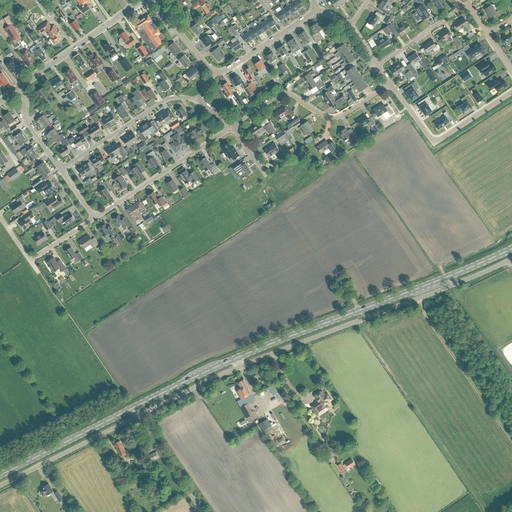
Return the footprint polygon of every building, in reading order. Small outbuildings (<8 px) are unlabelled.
[(43,0),(40,2),(49,16),(54,13),(44,0),(43,0)] [(86,3),(90,1),(89,0),(76,0),(79,4),(81,7),(79,8),(83,13),(89,8),(86,3)] [(205,4),(203,0),(196,0),(206,14),(209,12),(204,4),(205,4)] [(293,2),(298,9),(304,5),(300,0),(296,0),(295,1),(294,0),(291,0),(293,2)] [(340,5),(336,0),(329,0),(330,0),(335,8),(340,5)] [(378,5),(379,6),(377,8),(389,16),(391,13),(386,10),(390,4),(383,0),(382,0),(379,6),(378,5)] [(428,7),(423,0),(415,0),(417,3),(419,2),(421,5),(415,9),(416,11),(412,14),(417,22),(421,19),(422,20),(429,15),(425,9),(428,7)] [(423,0),(426,4),(432,0),(438,9),(443,5),(443,6),(445,5),(444,5),(446,4),(443,0),(423,0)] [(496,0),(491,0),(487,3),(489,6),(484,9),(490,18),(496,13),(491,5),(495,3),(497,6),(499,4),(496,0)] [(293,2),(289,5),(287,2),(285,3),(287,6),(292,13),(298,9),(293,2)] [(287,6),(283,9),(281,6),(280,7),(282,10),(286,17),(292,13),(287,6)] [(282,10),(277,13),(276,10),(274,11),(276,14),(280,21),(286,17),(282,10)] [(377,11),(377,12),(376,12),(374,15),(373,14),(367,23),(374,27),(379,18),(381,20),(383,16),(382,15),(377,11)] [(78,23),(76,20),(72,14),(69,16),(73,22),(70,24),(75,31),(80,27),(77,23),(78,23)] [(162,42),(165,41),(160,34),(161,34),(157,28),(157,29),(152,21),(148,15),(134,24),(138,30),(137,30),(146,45),(145,46),(149,52),(154,49),(163,43),(162,42)] [(4,19),(8,26),(12,23),(8,16),(4,19)] [(265,21),(270,28),(276,24),(271,17),(267,19),(265,16),(263,18),(265,21)] [(465,26),(468,25),(463,18),(453,24),(458,31),(463,28),(465,31),(467,30),(465,26)] [(215,20),(213,22),(211,20),(206,24),(209,28),(213,26),(218,22),(215,20)] [(265,21),(261,23),(259,20),(258,21),(260,24),(264,31),(270,28),(265,21)] [(197,35),(203,30),(199,26),(202,24),(199,21),(197,23),(191,28),(197,35)] [(48,22),(41,27),(36,30),(39,34),(45,30),(54,44),(58,42),(57,41),(61,39),(57,34),(60,32),(59,29),(58,30),(54,25),(51,27),(48,22)] [(316,43),(322,39),(318,32),(321,30),(317,23),(310,27),(314,33),(311,35),(316,43)] [(401,36),(410,30),(406,23),(397,30),(401,36)] [(19,37),(11,24),(4,29),(13,41),(19,37)] [(260,24),(256,27),(254,24),(252,25),(254,28),(258,35),(264,31),(260,24)] [(386,34),(391,31),(388,25),(383,29),(386,34)] [(214,34),(217,38),(221,34),(214,26),(210,30),(214,34)] [(237,35),(233,30),(231,26),(228,28),(234,36),(237,35)] [(254,28),(250,31),(248,28),(246,29),(248,32),(253,39),(258,35),(254,28)] [(438,34),(441,38),(439,40),(442,45),(444,45),(446,44),(446,42),(445,40),(447,38),(449,42),(452,40),(450,36),(452,35),(447,28),(438,34)] [(33,42),(37,39),(30,29),(26,32),(33,42)] [(119,35),(121,38),(119,39),(119,41),(120,43),(122,43),(126,40),(127,41),(125,42),(129,47),(136,42),(133,38),(130,39),(129,38),(125,31),(119,35)] [(308,44),(310,42),(308,39),(309,38),(305,31),(298,35),(303,42),(306,40),(308,44)] [(511,34),(510,31),(500,38),(505,45),(511,40),(511,34)] [(248,32),(244,35),(242,32),(240,33),(242,36),(247,43),(253,39),(248,32)] [(381,49),(390,43),(385,36),(383,37),(381,34),(379,36),(381,39),(376,42),(381,49)] [(201,40),(206,47),(215,40),(211,35),(210,36),(209,35),(208,36),(207,35),(201,40)] [(231,40),(232,43),(230,45),(234,51),(242,46),(238,40),(237,40),(235,37),(231,40)] [(298,50),(300,48),(298,45),(294,38),(288,42),(291,47),(290,49),(292,53),(293,53),(296,51),(296,50),(297,49),(298,50)] [(436,47),(432,40),(422,46),(423,48),(425,51),(427,53),(433,49),(434,51),(437,48),(436,47)] [(175,56),(181,51),(174,42),(167,47),(172,53),(169,56),(171,58),(174,56),(175,56)] [(112,49),(108,43),(103,46),(111,58),(118,54),(114,48),(112,49)] [(479,43),(466,51),(470,57),(474,55),(474,56),(480,52),(479,51),(483,49),(479,43)] [(37,44),(36,44),(34,46),(36,50),(35,51),(37,54),(37,55),(39,58),(40,57),(42,61),(46,58),(45,56),(45,55),(42,51),(40,48),(37,44)] [(336,57),(347,49),(344,44),(336,49),(338,52),(334,55),(336,57)] [(142,45),(139,47),(136,49),(142,58),(148,54),(142,45)] [(287,57),(288,56),(295,66),(298,64),(291,52),(289,54),(287,52),(288,52),(283,45),(277,49),(282,56),(285,54),(287,57)] [(323,54),(319,48),(318,46),(314,48),(319,57),(322,55),(323,54)] [(219,62),(224,57),(217,48),(211,53),(219,62)] [(28,66),(35,61),(26,49),(19,54),(25,63),(27,62),(27,63),(26,64),(28,66)] [(351,54),(347,49),(336,57),(337,59),(341,56),(343,59),(351,54)] [(153,53),(150,55),(154,60),(161,54),(158,50),(154,54),(153,53)] [(312,61),(310,58),(306,51),(302,53),(307,60),(306,61),(307,64),(312,61)] [(274,63),(275,62),(276,64),(278,62),(276,59),(276,58),(272,52),(267,56),(269,60),(267,61),(270,66),(272,66),(274,65),(274,63)] [(423,68),(428,65),(421,54),(418,56),(415,52),(407,57),(412,65),(419,61),(423,68)] [(92,53),(88,56),(90,59),(89,60),(95,68),(103,63),(97,54),(94,56),(92,53)] [(78,54),(74,57),(80,67),(81,67),(82,69),(86,66),(85,64),(78,54)] [(351,54),(343,59),(345,62),(341,65),(342,67),(346,64),(354,59),(351,54)] [(185,68),(191,62),(184,55),(178,60),(180,61),(177,64),(178,66),(181,64),(185,68)] [(131,66),(124,56),(119,60),(125,70),(131,66)] [(152,59),(150,56),(143,61),(145,64),(152,59)] [(6,64),(11,71),(12,73),(14,72),(16,75),(21,72),(12,60),(6,64)] [(265,71),(268,69),(266,66),(265,67),(261,60),(255,64),(259,71),(263,68),(265,71)] [(399,73),(401,72),(403,71),(405,73),(408,78),(413,75),(410,70),(407,72),(401,62),(390,69),(395,76),(396,77),(397,77),(399,76),(400,74),(399,73)] [(484,62),(477,66),(481,72),(482,71),(486,76),(496,69),(491,62),(486,65),(484,62)] [(0,70),(3,69),(0,64),(0,85),(3,83),(4,86),(9,83),(2,72),(0,73),(0,70)] [(191,80),(199,73),(194,66),(185,73),(186,73),(183,76),(185,78),(188,76),(191,80)] [(348,75),(344,77),(345,79),(357,71),(354,66),(346,71),(348,75)] [(248,81),(255,76),(249,68),(244,71),(246,74),(244,75),(248,81)] [(64,73),(71,83),(77,79),(74,74),(70,69),(69,70),(68,69),(65,71),(65,72),(64,73)] [(112,69),(106,73),(112,82),(118,78),(112,69)] [(432,81),(437,78),(431,69),(426,72),(432,81)] [(97,75),(93,70),(85,76),(88,80),(97,75)] [(280,84),(276,77),(272,70),(269,73),(273,79),(277,86),(280,84)] [(305,84),(313,79),(311,75),(315,73),(313,70),(309,73),(301,78),(305,84)] [(467,70),(460,75),(464,81),(472,77),(467,70)] [(357,71),(345,79),(347,81),(351,78),(353,81),(361,76),(357,71)] [(159,83),(160,85),(157,88),(159,91),(161,92),(164,90),(164,91),(170,88),(164,80),(166,78),(162,72),(159,74),(161,78),(158,80),(159,83)] [(345,79),(344,77),(341,72),(336,75),(341,82),(345,79)] [(149,81),(144,73),(139,76),(144,84),(149,81)] [(246,86),(244,83),(242,80),(241,81),(237,75),(232,79),(236,84),(238,83),(242,88),(246,86)] [(361,76),(353,81),(355,85),(351,87),(352,89),(364,81),(361,76)] [(50,81),(51,83),(55,89),(63,83),(59,77),(54,80),(53,78),(50,81)] [(313,79),(305,84),(309,90),(316,86),(318,89),(323,86),(320,80),(315,83),(313,79)] [(488,84),(491,90),(495,87),(497,91),(506,85),(502,79),(496,83),(494,80),(488,84)] [(367,86),(364,81),(352,89),(353,91),(357,89),(359,92),(367,86)] [(233,92),(232,92),(230,89),(231,89),(227,82),(221,86),(225,92),(224,93),(224,94),(226,97),(227,97),(231,94),(230,94),(233,92)] [(412,100),(418,96),(414,91),(418,88),(414,82),(409,86),(411,89),(407,92),(412,100)] [(326,101),(333,96),(331,92),(335,90),(331,84),(326,87),(328,91),(322,95),(326,101)] [(252,90),(249,86),(244,89),(249,97),(254,94),(252,90)] [(44,101),(50,97),(44,87),(37,92),(44,101)] [(156,96),(151,89),(148,91),(146,88),(141,91),(145,98),(148,96),(150,100),(156,96)] [(142,98),(137,90),(132,93),(134,96),(129,100),(135,110),(142,105),(139,100),(142,98)] [(65,95),(70,101),(76,97),(71,91),(65,95)] [(97,91),(90,95),(95,102),(94,103),(97,107),(104,102),(97,91)] [(479,91),(475,94),(479,102),(484,99),(479,91)] [(244,103),(241,98),(237,92),(233,94),(238,100),(236,102),(238,106),(239,106),(244,103)] [(333,96),(326,101),(329,107),(336,103),(338,106),(346,100),(343,95),(336,99),(333,96)] [(464,104),(459,107),(463,113),(471,108),(469,103),(472,101),(468,95),(461,99),(464,104)] [(422,101),(424,104),(420,107),(425,115),(431,111),(428,106),(432,103),(428,97),(422,101)] [(126,112),(129,110),(124,102),(121,104),(121,105),(116,109),(122,117),(127,113),(126,112)] [(390,115),(393,113),(388,105),(385,107),(383,103),(373,110),(378,117),(387,111),(390,115)] [(176,110),(178,113),(177,114),(177,115),(179,118),(180,118),(181,117),(181,118),(187,114),(182,107),(176,110)] [(289,119),(294,112),(285,107),(274,114),(278,120),(286,115),(289,117),(288,118),(289,119)] [(161,113),(167,122),(171,119),(172,121),(176,118),(170,109),(166,111),(166,110),(161,113)] [(111,114),(108,116),(107,117),(112,125),(117,122),(113,116),(116,115),(112,110),(110,111),(111,114)] [(438,129),(449,122),(447,118),(449,116),(446,111),(444,113),(445,116),(434,123),(438,129)] [(9,124),(15,120),(9,112),(4,116),(9,124)] [(167,122),(161,113),(157,116),(158,119),(155,121),(160,129),(163,126),(162,125),(167,122)] [(38,125),(48,119),(44,114),(35,120),(38,125)] [(107,117),(108,116),(106,114),(104,115),(106,117),(102,120),(101,118),(98,119),(101,124),(104,123),(107,128),(112,125),(107,117)] [(370,127),(375,123),(371,118),(368,119),(365,115),(356,121),(360,127),(367,123),(370,127)] [(292,126),(295,123),(300,120),(298,117),(290,122),(292,126)] [(3,119),(1,121),(0,119),(0,128),(3,127),(5,130),(9,127),(3,119)] [(51,123),(48,119),(38,125),(42,130),(51,123)] [(149,121),(144,125),(150,133),(152,131),(154,134),(159,130),(155,124),(153,121),(150,123),(149,121)] [(301,125),(301,126),(298,128),(303,136),(307,134),(307,135),(313,130),(307,121),(301,125)] [(269,134),(274,130),(269,123),(264,126),(263,127),(260,123),(250,130),(254,136),(264,130),(266,128),(269,134)] [(50,127),(52,130),(45,134),(48,139),(57,133),(54,128),(56,127),(54,124),(50,127)] [(93,127),(97,135),(102,131),(97,124),(93,127)] [(93,127),(89,129),(87,125),(82,128),(87,135),(90,134),(92,138),(97,135),(93,127)] [(150,133),(144,125),(139,128),(142,132),(140,134),(144,141),(149,138),(147,135),(150,133)] [(190,133),(195,141),(200,137),(199,134),(202,132),(203,133),(206,131),(202,125),(198,127),(199,129),(196,131),(196,130),(190,133)] [(78,131),(81,135),(78,137),(82,144),(87,141),(85,137),(87,135),(82,128),(78,131)] [(338,132),(339,133),(338,134),(337,136),(340,139),(342,138),(344,141),(350,136),(352,139),(356,137),(351,129),(350,129),(352,131),(349,133),(345,128),(338,132)] [(17,141),(25,136),(22,131),(17,135),(15,132),(10,136),(13,140),(15,139),(17,141)] [(278,141),(286,135),(284,131),(275,137),(278,141)] [(133,143),(138,140),(133,132),(128,136),(133,143)] [(61,137),(57,133),(48,139),(52,144),(61,137)] [(296,140),(292,133),(288,136),(294,146),(296,145),(294,141),(296,140)] [(178,134),(173,137),(176,142),(171,145),(176,152),(188,144),(183,137),(181,138),(178,134)] [(82,144),(78,137),(76,135),(73,137),(72,135),(68,138),(71,144),(74,142),(77,148),(82,144)] [(17,141),(18,143),(16,145),(19,150),(25,146),(23,143),(28,140),(25,136),(17,141)] [(133,143),(128,136),(123,139),(128,147),(133,143)] [(64,146),(58,150),(63,157),(70,152),(67,146),(69,144),(66,139),(61,142),(64,146)] [(331,153),(338,149),(331,140),(327,143),(326,141),(316,147),(321,153),(328,148),(331,153)] [(233,159),(239,156),(232,145),(231,146),(228,142),(221,147),(226,156),(227,155),(229,158),(231,157),(233,159)] [(116,143),(111,146),(116,154),(119,152),(122,157),(127,154),(120,143),(118,145),(116,143)] [(147,147),(144,143),(138,146),(141,151),(147,147)] [(165,143),(162,145),(165,150),(160,153),(165,160),(171,157),(167,151),(169,149),(165,143)] [(277,153),(280,151),(274,143),(264,150),(270,158),(270,157),(270,156),(276,152),(277,153)] [(26,154),(28,157),(36,151),(33,147),(30,148),(29,146),(21,152),(24,156),(26,154)] [(116,154),(111,146),(106,150),(111,157),(108,158),(111,163),(115,161),(114,159),(115,159),(114,156),(116,154)] [(36,151),(28,157),(30,159),(28,160),(31,165),(36,161),(34,159),(39,155),(36,151)] [(153,151),(146,155),(149,159),(148,160),(149,162),(152,167),(153,168),(159,165),(154,158),(156,156),(153,151)] [(96,156),(101,164),(106,161),(101,153),(96,156)] [(101,164),(96,156),(91,160),(96,168),(101,164)] [(205,158),(199,162),(206,171),(209,169),(213,175),(219,171),(214,163),(210,165),(205,158)] [(139,161),(135,164),(133,165),(135,168),(131,170),(137,179),(142,175),(141,173),(145,170),(139,161)] [(38,173),(47,167),(44,162),(36,167),(39,170),(36,171),(38,173)] [(82,166),(87,174),(92,170),(87,162),(82,166)] [(240,162),(238,164),(233,167),(236,172),(240,169),(245,177),(251,172),(245,163),(242,165),(240,162)] [(87,174),(82,166),(77,169),(82,177),(87,174)] [(123,175),(127,173),(123,166),(119,169),(123,175)] [(50,171),(47,167),(38,173),(39,175),(41,173),(43,176),(50,171)] [(16,168),(13,170),(7,174),(8,175),(4,177),(8,182),(11,180),(12,181),(20,175),(16,168)] [(186,170),(180,175),(185,183),(189,181),(191,183),(198,179),(195,174),(190,177),(186,170)] [(116,188),(118,187),(120,190),(128,185),(121,175),(114,180),(115,183),(113,184),(113,185),(115,188),(116,188)] [(0,183),(5,191),(10,188),(4,178),(0,180),(0,183)] [(39,179),(35,182),(32,184),(34,187),(41,182),(39,179)] [(172,179),(167,183),(173,192),(178,188),(172,179)] [(45,181),(41,184),(35,188),(39,193),(44,190),(46,194),(55,189),(50,182),(47,184),(45,181)] [(105,188),(99,192),(101,195),(102,195),(105,200),(111,196),(107,190),(110,188),(106,181),(102,183),(105,188)] [(184,198),(188,195),(184,187),(179,190),(184,198)] [(154,192),(148,196),(154,205),(157,202),(160,206),(166,203),(162,197),(158,199),(154,192)] [(16,200),(18,203),(11,207),(15,213),(24,207),(22,203),(25,201),(22,196),(16,200)] [(55,196),(52,198),(45,202),(50,209),(53,207),(55,209),(64,203),(60,197),(57,199),(55,196)] [(139,201),(127,210),(134,221),(141,216),(139,212),(144,209),(139,201)] [(24,219),(19,223),(24,230),(33,224),(30,219),(34,216),(31,211),(22,216),(24,219)] [(67,225),(75,219),(71,213),(66,216),(65,215),(63,217),(61,214),(56,217),(59,222),(63,219),(67,225)] [(152,219),(149,213),(143,217),(147,223),(152,219)] [(119,215),(113,219),(118,227),(121,225),(124,229),(130,225),(124,216),(121,219),(119,215)] [(51,227),(46,220),(42,223),(47,230),(51,227)] [(105,224),(98,229),(104,238),(108,236),(110,238),(116,234),(110,225),(107,227),(105,224)] [(38,244),(47,238),(43,232),(34,239),(38,244)] [(125,243),(128,241),(123,233),(120,235),(125,243)] [(79,241),(84,248),(90,244),(92,247),(98,243),(94,237),(91,239),(88,235),(79,241)] [(71,247),(65,251),(69,257),(68,257),(70,260),(74,257),(77,262),(83,258),(79,252),(76,254),(71,247)] [(54,258),(47,262),(46,263),(52,273),(59,269),(61,271),(65,268),(59,260),(56,262),(54,258)] [(245,396),(247,399),(252,396),(251,393),(252,393),(248,387),(243,379),(237,382),(241,388),(240,388),(243,394),(240,396),(241,399),(245,396)] [(310,406),(317,416),(329,408),(326,404),(329,402),(328,401),(332,399),(327,392),(324,394),(322,390),(320,391),(320,390),(314,394),(315,395),(313,396),(317,401),(310,406)] [(244,400),(246,404),(240,407),(248,422),(256,418),(253,411),(252,411),(247,403),(255,399),(253,395),(252,396),(247,399),(244,400)] [(267,419),(260,423),(264,430),(271,426),(267,419)] [(114,443),(114,444),(113,445),(114,448),(115,447),(120,457),(127,454),(122,445),(120,441),(114,443)] [(158,457),(155,451),(149,455),(151,460),(158,457)] [(348,468),(355,464),(352,459),(345,463),(343,465),(341,462),(337,465),(342,472),(346,470),(346,469),(348,468)] [(339,478),(344,485),(347,483),(343,476),(339,478)] [(48,483),(42,487),(42,488),(39,490),(40,491),(39,492),(39,494),(39,495),(41,495),(42,495),(43,496),(46,494),(47,495),(53,491),(48,483)] [(54,493),(59,501),(62,506),(65,504),(63,499),(58,491),(54,493)]
